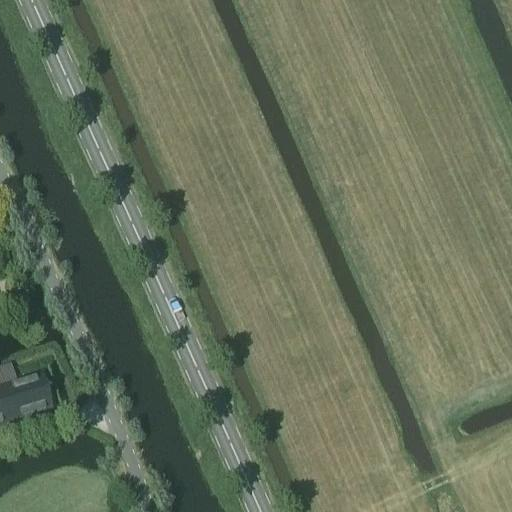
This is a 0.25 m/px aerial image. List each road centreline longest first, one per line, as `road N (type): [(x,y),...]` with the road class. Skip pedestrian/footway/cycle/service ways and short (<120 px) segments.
road 1 (secondary): [(256,511),(30,0)]
road 2 (residential): [(147,511),(0,171)]
